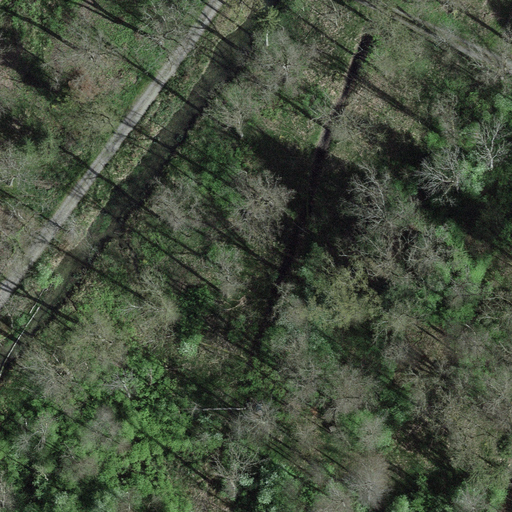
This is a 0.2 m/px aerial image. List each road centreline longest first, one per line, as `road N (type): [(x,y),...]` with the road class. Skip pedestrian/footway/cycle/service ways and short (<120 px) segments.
road 1 (track): [(0,322),(236,0)]
road 2 (track): [(381,0),(511,67)]
